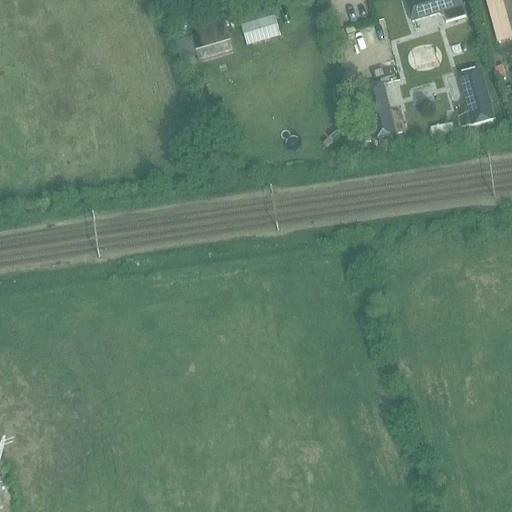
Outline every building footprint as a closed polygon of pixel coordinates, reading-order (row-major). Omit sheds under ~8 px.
[(232,0),(204,0),(209,13),(234,4),(232,0)] [(450,0),(396,0),(400,18),(452,6),(450,0)] [(511,3),(511,0),(499,0),(483,4),(495,51),(511,46),(511,3)] [(391,7),(372,12),(382,53),(408,46),(401,18),(394,20),(391,7)] [(272,18),(226,33),(233,57),(279,42),(272,18)] [(476,60),(457,62),(461,114),(480,113),(476,60)] [(359,79),(367,124),(394,119),(391,101),(377,103),(373,76),(359,79)] [(278,150),(302,145),(299,134),(275,138),(278,150)]
